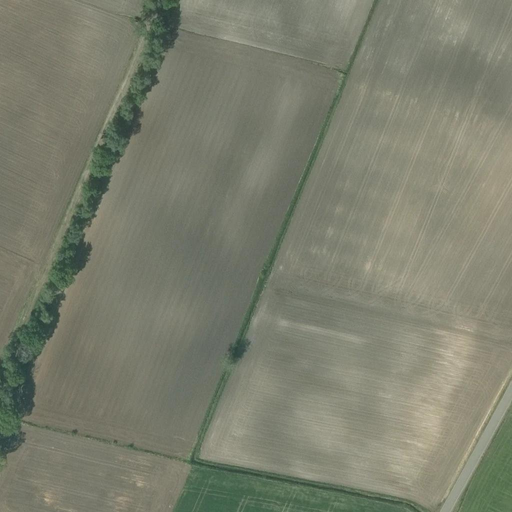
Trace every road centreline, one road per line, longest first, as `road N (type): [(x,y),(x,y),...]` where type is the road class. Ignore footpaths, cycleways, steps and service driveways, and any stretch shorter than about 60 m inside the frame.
road 1 (track): [(0,387),(160,0)]
road 2 (unclassified): [(443,511),(511,385)]
